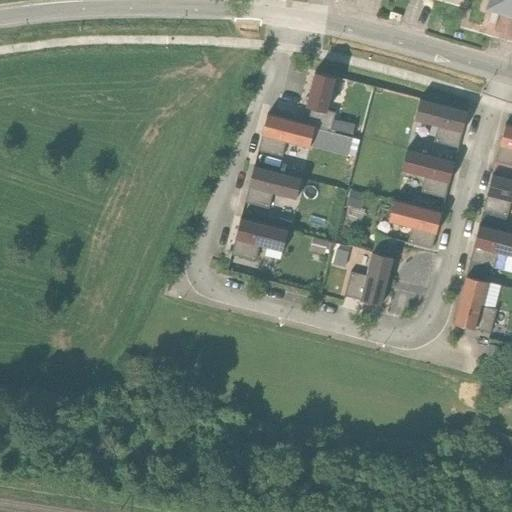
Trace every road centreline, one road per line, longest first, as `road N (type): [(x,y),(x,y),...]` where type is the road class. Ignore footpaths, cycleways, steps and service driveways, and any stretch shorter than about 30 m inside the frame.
road 1 (residential): [(495,100),(416,365),(400,370),(216,328),(202,318),(195,283),(280,45)]
road 2 (tertiary): [(0,44),(107,36),(280,45)]
road 3 (tertiary): [(280,45),(495,100)]
